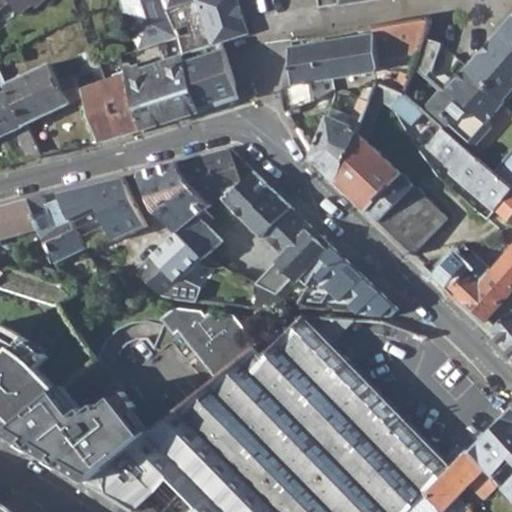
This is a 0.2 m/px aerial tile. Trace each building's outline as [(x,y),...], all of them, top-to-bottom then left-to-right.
[(0,0),(0,8),(9,2),(21,16),(33,5),(36,9),(46,0),(0,0)] [(121,0),(138,49),(178,36),(165,8),(162,0),(121,0)] [(162,0),(165,8),(190,2),(196,0),(162,0)] [(250,33),(239,0),(198,0),(212,46),(222,43),(250,33)] [(377,28),(381,58),(421,51),(427,31),(431,18),(377,28)] [(472,67),(508,99),(511,93),(511,29),(505,25),(472,67)] [(359,36),(302,46),(290,47),(294,82),(284,91),(287,112),(289,115),(301,110),(299,106),(315,100),(312,82),(378,71),(382,67),(381,58),(377,28),(369,29),(370,35),(359,36)] [(421,51),(416,65),(415,70),(427,80),(434,73),(442,43),(441,42),(427,31),(421,51)] [(184,54),(201,111),(239,100),(239,98),(236,88),(233,77),(229,67),(226,55),(222,43),(212,46),(208,47),(184,54)] [(129,73),(144,129),(201,111),(184,54),(129,73)] [(75,76),(79,84),(105,74),(101,61),(96,62),(98,66),(88,71),(75,76)] [(85,65),(88,71),(98,66),(96,62),(94,63),(93,61),(85,65)] [(79,84),(75,76),(74,75),(60,81),(51,63),(9,83),(12,90),(28,123),(81,99),(83,98),(79,84)] [(451,86),(444,95),(428,113),(433,118),(472,151),(493,128),(487,122),(508,99),(472,67),(460,84),(456,80),(451,86)] [(0,95),(12,90),(9,83),(6,84),(0,70),(0,95)] [(385,83),(404,92),(413,75),(403,72),(400,80),(388,76),(385,83)] [(107,80),(124,135),(144,129),(129,73),(107,80)] [(427,80),(444,95),(451,86),(434,73),(427,80)] [(371,88),(379,87),(380,83),(381,81),(380,79),(370,82),(371,88)] [(86,90),(101,141),(124,135),(107,80),(88,87),(86,90)] [(340,182),(416,255),(449,218),(369,141),(385,101),(412,117),(420,106),(404,92),(385,83),(381,81),(380,83),(379,87),(372,102),(365,119),(362,128),(340,182)] [(254,83),(236,88),(239,98),(257,93),(254,83)] [(27,153),(30,159),(42,156),(28,123),(12,90),(0,95),(0,135),(0,136),(15,130),(26,152),(27,153)] [(356,116),(365,119),(372,102),(362,99),(356,116)] [(340,182),(362,128),(330,116),(320,140),(314,155),(318,160),(340,182)] [(451,171),(495,211),(511,191),(511,186),(495,172),(472,151),(433,118),(417,135),(454,168),(451,171)] [(303,138),(314,155),(320,140),(303,138)] [(183,169),(209,204),(227,196),(224,190),(242,184),(241,180),(229,149),(179,162),(183,169)] [(511,152),(495,172),(511,186),(511,152)] [(9,155),(11,164),(19,162),(14,153),(9,155)] [(1,158),(4,166),(11,164),(9,155),(1,158)] [(211,205),(209,204),(183,169),(179,162),(145,171),(142,175),(158,208),(179,233),(204,259),(223,241),(207,224),(199,216),(206,210),(211,205)] [(224,190),(227,196),(220,199),(283,258),(258,284),(279,294),(296,276),(300,281),(303,277),(312,285),(334,247),(251,169),(241,180),(242,184),(224,190)] [(104,240),(109,250),(119,244),(117,241),(148,226),(124,176),(61,192),(63,197),(75,221),(88,248),(104,240)] [(511,191),(495,211),(508,222),(511,217),(511,191)] [(43,228),(58,262),(88,248),(75,221),(63,197),(49,203),(46,196),(30,200),(43,228)] [(0,244),(3,243),(2,239),(43,228),(30,200),(0,207),(0,244)] [(214,218),(206,210),(199,216),(207,224),(214,218)] [(163,294),(204,259),(179,233),(139,269),(163,294)] [(364,314),(390,317),(398,308),(334,247),(312,285),(303,298),(323,301),(333,286),(364,314)] [(456,255),(440,270),(430,261),(426,264),(486,321),(511,291),(511,250),(494,270),(484,282),(480,286),(464,270),(467,266),(468,265),(456,255)] [(494,270),(478,255),(468,265),(467,266),(464,270),(480,286),(484,282),(494,270)] [(2,273),(0,275),(0,286),(57,306),(61,303),(75,294),(59,282),(57,281),(8,268),(2,273)] [(176,331),(216,379),(255,347),(227,314),(223,313),(214,320),(206,311),(200,317),(194,310),(173,307),(158,319),(171,335),(176,331)] [(511,312),(493,329),(511,350),(511,312)] [(455,468),(334,345),(305,315),(263,358),(255,347),(216,379),(176,411),(276,511),(412,511),(428,496),(455,468)] [(355,318),(305,315),(334,345),(355,318)] [(27,337),(0,322),(0,423),(7,431),(58,390),(61,388),(40,366),(50,356),(27,337)] [(147,403),(161,421),(206,383),(192,366),(147,403)] [(70,380),(62,385),(78,410),(86,405),(70,380)] [(145,436),(125,411),(134,405),(122,390),(100,407),(98,403),(88,410),(85,407),(77,413),(58,390),(7,431),(5,433),(21,442),(26,439),(34,450),(89,482),(145,436)] [(511,409),(504,417),(471,451),(504,487),(508,491),(511,496),(511,409)] [(193,511),(276,511),(176,411),(145,436),(89,482),(139,511),(173,478),(200,505),(193,511)] [(428,496),(443,511),(445,511),(472,485),(488,501),(504,487),(471,451),(455,468),(428,496)] [(443,511),(428,496),(412,511),(443,511)] [(0,511),(14,511),(0,502),(0,511)]
